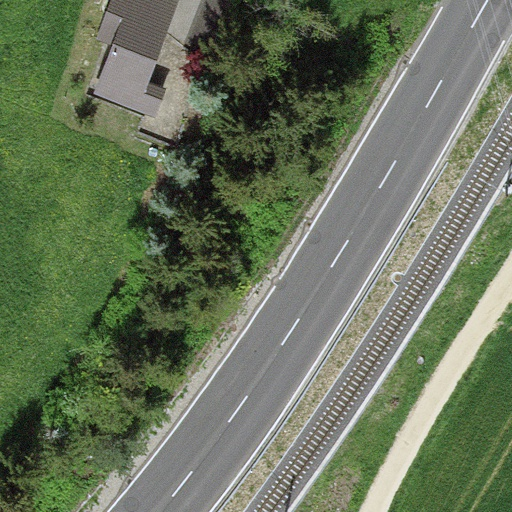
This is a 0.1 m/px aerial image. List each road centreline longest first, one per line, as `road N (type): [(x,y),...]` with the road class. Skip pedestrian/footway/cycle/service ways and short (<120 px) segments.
road 1 (primary): [(487,0),(288,344),(167,511)]
road 2 (track): [(511,266),(373,511)]
